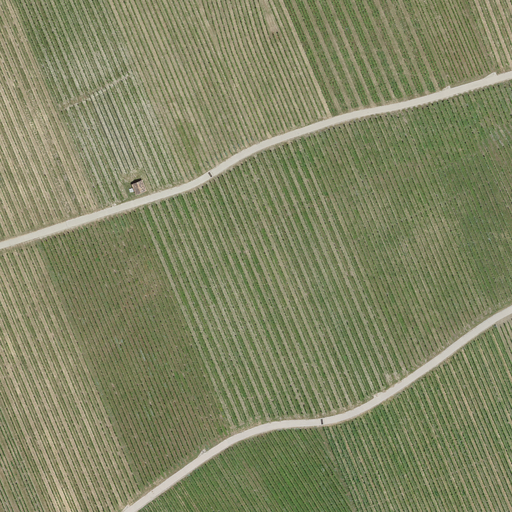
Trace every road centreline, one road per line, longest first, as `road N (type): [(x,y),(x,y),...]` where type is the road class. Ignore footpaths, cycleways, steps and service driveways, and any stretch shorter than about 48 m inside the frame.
road 1 (track): [(511,73),(342,117),(254,148),(193,184),(0,249)]
road 2 (track): [(133,511),(219,450),(270,427),(328,423),(389,395),(511,313)]
